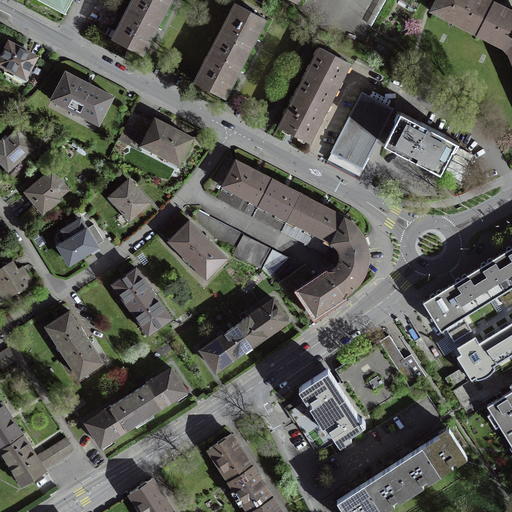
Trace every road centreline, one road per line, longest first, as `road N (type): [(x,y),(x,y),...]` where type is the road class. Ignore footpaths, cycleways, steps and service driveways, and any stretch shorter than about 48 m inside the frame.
road 1 (residential): [(0,6),(232,129)]
road 2 (residential): [(232,129),(162,218),(57,293)]
road 3 (tertiary): [(55,511),(253,386)]
road 4 (residential): [(232,129),(413,228)]
road 5 (tertiary): [(253,386),(380,301),(416,263)]
road 6 (unknown): [(312,499),(435,411)]
road 7 (residential): [(318,511),(253,386)]
